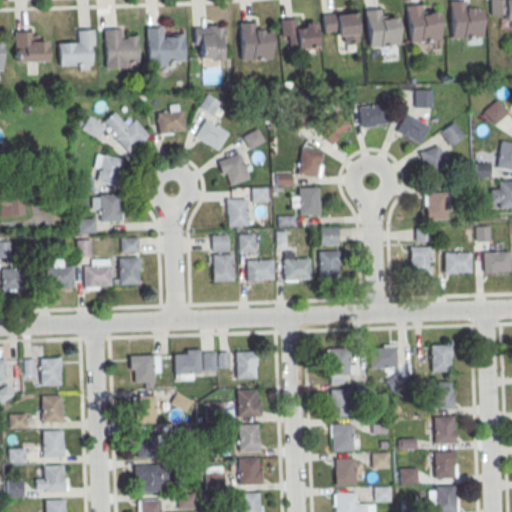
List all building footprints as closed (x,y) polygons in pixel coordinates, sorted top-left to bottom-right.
[(463,0),(448,1),(450,36),(480,35),(479,9),(472,10),(472,6),(463,6),(463,0)] [(488,0),(511,0),(511,26),(509,27),(508,19),(503,19),(503,15),(488,15),(488,0)] [(404,5),(408,42),(438,38),(435,11),(421,13),(420,3),(404,5)] [(363,9),(367,46),(398,43),(395,17),(381,18),(380,8),(363,9)] [(320,13),(355,10),(358,40),(342,41),(342,35),(336,36),(335,31),(322,32),(320,13)] [(279,19),(287,18),(295,18),(296,27),(304,27),(303,22),(314,21),(316,46),(296,48),(295,44),(288,44),(287,34),(280,35),(279,19)] [(238,22),(239,59),(269,58),(269,31),(261,31),(261,29),(252,29),(252,21),(238,22)] [(144,27),(146,67),(165,66),(165,60),(182,59),(181,36),(160,37),(160,26),(144,27)] [(192,28),(223,26),(224,44),(221,44),(222,61),(210,61),(210,58),(200,59),(199,44),(193,44),(192,28)] [(56,42),(57,65),(89,64),(88,44),(92,44),(91,28),(74,29),(75,41),(56,42)] [(101,29),(103,67),(122,66),(122,61),(136,61),(135,35),(124,35),(124,38),(118,38),(118,28),(101,29)] [(13,31),(13,61),(45,60),(44,40),(27,40),(27,31),(13,31)] [(413,89),(430,89),(431,108),(414,108),(413,89)] [(198,105),(208,113),(216,103),(206,95),(198,105)] [(483,111),(496,100),(507,113),(494,124),(483,111)] [(358,107),(384,104),(387,123),(374,125),(375,127),(361,128),(358,107)] [(156,112),(183,111),(183,132),(157,133),(156,112)] [(114,137),(116,136),(103,121),(113,112),(126,127),(134,120),(148,135),(128,153),(114,137)] [(349,125),(336,113),(318,132),(330,144),(349,125)] [(405,113),(429,126),(419,144),(395,132),(405,113)] [(87,115),(103,125),(95,138),(79,128),(87,115)] [(205,119),(227,133),(216,151),(194,136),(205,119)] [(439,132),(453,122),(463,135),(450,146),(439,132)] [(242,137),(257,128),(264,141),(249,149),(242,137)] [(511,142),(500,141),(495,167),(511,170),(511,142)] [(419,153),(438,145),(448,171),(429,178),(419,153)] [(301,148),(297,174),(316,178),(318,164),(319,164),(321,151),(301,148)] [(239,153),(249,179),(230,185),(225,173),(221,174),(217,161),(239,153)] [(102,155),(121,159),(118,172),(122,173),(119,186),(96,181),(102,155)] [(475,163),(489,163),(489,177),(475,178),(475,163)] [(275,174),(291,174),(292,184),(275,185),(275,174)] [(74,177),(92,176),(93,191),(75,192),(74,177)] [(497,181),(511,181),(511,207),(498,208),(498,203),(490,203),(490,190),(498,189),(497,181)] [(250,188),(266,187),(267,202),(251,203),(250,188)] [(298,188),(319,187),(320,214),(299,215),(298,188)] [(425,192),(446,192),(447,219),(426,219),(425,192)] [(98,195),(119,194),(120,221),(99,222),(98,195)] [(0,214),(22,214),(22,197),(0,196),(0,214)] [(225,200),(246,199),(247,226),(226,227),(225,200)] [(277,216),(294,215),(294,226),(277,226),(277,216)] [(77,219),(94,218),(95,233),(77,234),(77,219)] [(474,226),(488,226),(489,241),(475,242),(474,226)] [(319,229),(337,228),(338,243),(320,244),(319,229)] [(415,228),(432,228),(432,241),(415,241),(415,228)] [(238,234),(254,234),(255,251),(238,252),(238,234)] [(210,236),(228,235),(228,250),(211,251),(210,236)] [(120,238),(137,237),(138,252),(120,253),(120,238)] [(74,239),(88,239),(89,255),(75,256),(74,239)] [(0,241),(8,241),(8,256),(0,256),(0,241)] [(410,247),(430,247),(431,274),(410,274),(410,247)] [(318,252),(339,251),(340,278),(319,279),(318,252)] [(481,252),(508,251),(509,272),(482,273),(481,252)] [(443,253),(470,252),(471,273),(444,274),(443,253)] [(211,255),(232,254),(233,281),(212,282),(211,255)] [(117,258),(138,257),(139,284),(118,285),(117,258)] [(282,259),(309,259),(310,279),(283,280),(282,259)] [(245,261),(272,260),(273,280),(246,281),(245,261)] [(83,266),(110,265),(110,286),(83,287),(83,266)] [(45,267),(72,266),(73,287),(46,288),(45,267)] [(0,269),(27,268),(28,288),(1,289),(0,269)] [(429,345),(448,344),(449,371),(430,372),(429,345)] [(368,347),(394,346),(395,366),(369,367),(368,347)] [(328,348),(348,347),(349,374),(329,375),(328,348)] [(173,378),(198,378),(198,349),(173,349),(173,378)] [(202,369),(214,369),(214,351),(202,351),(202,369)] [(233,351),(253,351),(254,378),(235,378),(233,351)] [(132,355),(152,354),(153,381),(133,382),(132,355)] [(38,358),(58,357),(59,384),(39,385),(38,358)] [(431,382),(450,381),(451,408),(432,408),(431,382)] [(0,386),(0,401),(13,394),(6,383),(0,386)] [(235,389),(255,388),(256,415),(236,416),(235,389)] [(330,388),(350,388),(351,414),(331,415),(330,388)] [(40,395),(60,394),(61,421),(41,422),(40,395)] [(133,395),(153,395),(154,421),(134,422),(133,395)] [(8,413),(8,427),(25,427),(25,413),(8,413)] [(431,417),(451,416),(452,443),(433,444),(431,417)] [(370,418),(385,417),(385,432),(371,432),(370,418)] [(236,424),(256,423),(257,450),(237,451),(236,424)] [(330,424),(350,423),(351,450),(331,450),(330,424)] [(173,426),(189,426),(189,440),(173,441),(173,426)] [(41,430),(61,429),(62,456),(42,457),(41,430)] [(135,430),(155,429),(156,456),(136,457),(135,430)] [(8,462),(24,462),(24,448),(8,448),(8,462)] [(432,450),(453,450),(454,476),(432,477),(432,450)] [(369,452),(387,451),(387,467),(370,468),(369,452)] [(236,457),(256,456),(257,483),(237,484),(236,457)] [(332,458),(352,457),(353,484),(334,485),(332,458)] [(174,460),(190,459),(190,474),(174,474),(174,460)] [(42,465),(62,464),(63,491),(43,491),(42,465)] [(136,465),(156,464),(157,491),(137,492),(136,465)] [(398,467),(415,467),(416,483),(399,483),(398,467)] [(205,475),(221,475),(221,489),(205,490),(205,475)] [(21,496),(21,479),(7,479),(7,496),(21,496)] [(434,511),(433,485),(455,485),(455,511),(434,511)] [(372,486),(388,486),(389,501),(373,502),(372,486)] [(237,511),(237,492),(257,492),(257,511),(237,511)] [(334,511),(334,492),(354,492),(355,503),(364,503),(364,511),(334,511)] [(177,494),(193,493),(194,508),(178,509),(177,494)] [(44,511),(44,499),(64,498),(64,511),(44,511)] [(139,511),(139,499),(159,498),(159,511),(139,511)]
